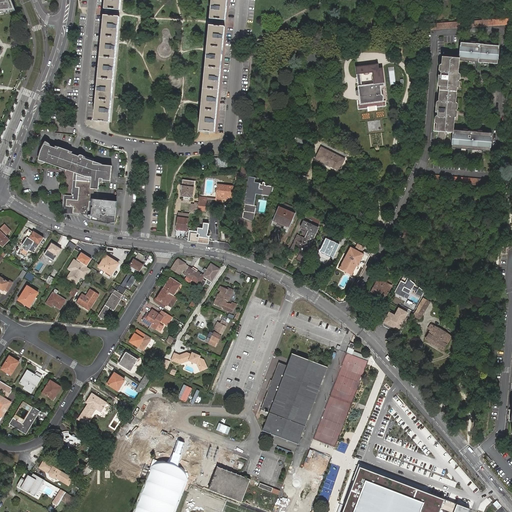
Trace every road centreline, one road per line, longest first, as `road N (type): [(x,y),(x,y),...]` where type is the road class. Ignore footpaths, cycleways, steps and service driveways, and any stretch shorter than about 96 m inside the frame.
road 1 (residential): [(430,156),(440,34),(508,31),(498,162)]
road 2 (residential): [(154,148),(215,148),(230,134),(242,0)]
road 3 (tertiary): [(470,458),(341,315)]
road 4 (tertiary): [(341,315),(263,269),(171,246)]
road 5 (residential): [(95,0),(82,128),(133,145)]
road 6 (residential): [(341,315),(430,156)]
road 7 (tertiary): [(0,191),(64,23)]
road 8 (tertiary): [(123,241),(43,220),(0,193)]
road 9 (residential): [(488,444),(502,426),(511,316)]
road 10 (residential): [(85,370),(34,444),(0,445)]
